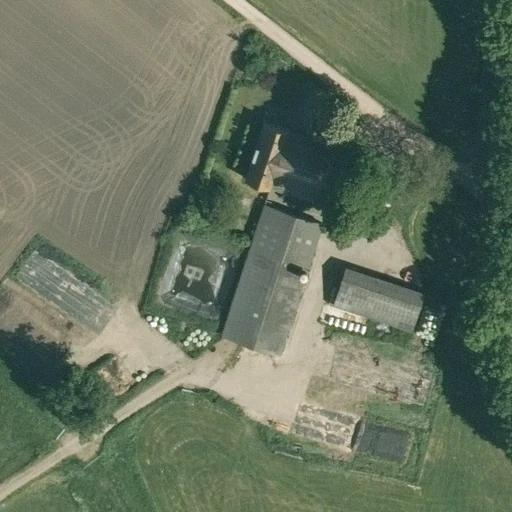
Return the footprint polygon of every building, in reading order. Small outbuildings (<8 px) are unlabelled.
[(271,183),(329,203),(347,150),(288,130),(289,128),(265,120),(246,177),(270,185),(271,183)] [(220,335),(281,354),(323,222),(263,202),(220,335)] [(335,304),(411,328),(423,290),(347,266),(335,304)] [(333,308),(328,327),(375,338),(379,318),(333,308)] [(7,329),(31,336),(37,316),(13,309),(7,329)] [(396,454),(395,435),(378,436),(379,457),(396,456),(396,464),(411,463),(410,453),(396,454)]
